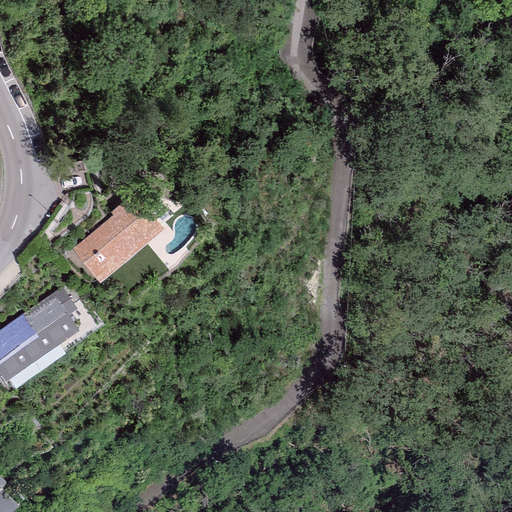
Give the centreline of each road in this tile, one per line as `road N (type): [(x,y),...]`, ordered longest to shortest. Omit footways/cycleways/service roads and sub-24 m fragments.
road 1 (residential): [(301,0),(294,67),(306,89),(338,114),(344,144),(321,360),(286,402),(128,511)]
road 2 (residential): [(0,244),(21,190),(0,114)]
